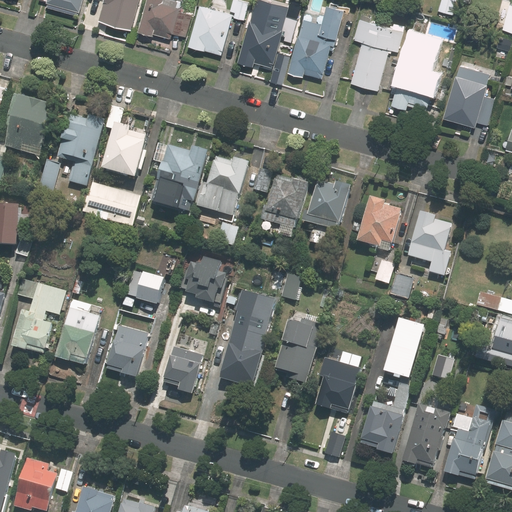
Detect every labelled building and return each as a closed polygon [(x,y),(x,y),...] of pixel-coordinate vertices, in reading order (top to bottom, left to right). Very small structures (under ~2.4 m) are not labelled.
[(49,0),(51,0),(49,5),(79,13),(81,9),(82,9),(84,0),(49,0)] [(105,0),(101,18),(134,27),(141,0),(105,0)] [(148,0),(141,29),(172,38),(174,31),(187,35),(193,13),(180,9),(182,0),(148,0)] [(250,2),(242,0),(234,0),(232,10),(237,11),(236,16),(245,18),(250,2)] [(455,13),(458,0),(442,0),(440,9),(455,13)] [(347,8),(330,2),(322,31),(339,36),(347,8)] [(511,3),(509,2),(503,27),(511,29),(511,3)] [(235,13),(202,3),(191,43),(224,52),(235,13)] [(252,18),(241,59),(257,64),(257,60),(275,65),(285,27),(274,24),(277,14),(263,10),(263,12),(256,10),(254,18),(252,18)] [(366,85),(383,24),(372,20),(373,15),(362,13),(355,38),(364,40),(353,81),(366,85)] [(461,25),(445,21),(441,34),(449,36),(445,52),(456,55),(460,39),(457,38),(461,25)] [(301,33),(291,70),(305,74),(306,71),(324,76),(333,42),(318,38),(321,26),(308,22),(307,27),(304,26),(302,33),(301,33)] [(395,27),(383,24),(366,85),(379,89),(391,48),(400,50),(407,25),(396,22),(395,27)] [(473,36),(464,33),(461,44),(470,47),(473,36)] [(280,49),(271,81),(283,84),(292,53),(280,49)] [(434,56),(411,50),(410,53),(409,52),(395,102),(409,107),(410,104),(428,109),(429,104),(430,104),(439,73),(431,71),(435,60),(433,59),(434,56)] [(489,82),(493,69),(463,60),(459,73),(458,73),(446,116),(478,124),(479,121),(489,124),(497,98),(487,95),(490,82),(489,82)] [(43,149),(55,106),(16,95),(7,127),(12,128),(6,148),(22,152),(25,144),(43,149)] [(88,186),(107,119),(91,115),(90,119),(72,114),(61,156),(76,161),(70,181),(88,186)] [(139,181),(148,145),(131,140),(134,130),(118,126),(105,171),(139,181)] [(196,200),(210,150),(194,146),(193,151),(160,142),(153,167),(162,170),(154,199),(172,204),(173,200),(193,206),(195,200),(196,200)] [(243,194),(252,161),(237,157),(235,161),(219,156),(218,161),(217,161),(211,183),(207,182),(200,205),(235,215),(241,193),(243,194)] [(62,163),(49,159),(39,194),(52,197),(62,163)] [(262,168),(257,189),(270,192),(275,172),(262,168)] [(302,218),(312,182),(279,173),(270,204),(268,204),(264,218),(297,227),(300,218),(302,218)] [(344,223),(353,188),(320,179),(312,211),(308,210),(305,222),(340,229),(342,222),(344,223)] [(93,180),(84,210),(134,224),(143,194),(93,180)] [(389,200),(373,196),(360,240),(381,246),(381,248),(391,250),(393,243),(395,243),(405,209),(388,204),(389,200)] [(0,243),(19,243),(20,204),(0,203),(0,243)] [(439,216),(423,212),(411,255),(435,262),(432,271),(447,275),(453,252),(447,250),(455,224),(438,219),(439,216)] [(147,216),(141,214),(139,222),(145,224),(147,216)] [(237,246),(242,227),(225,222),(219,241),(237,246)] [(30,257),(34,239),(23,236),(18,253),(30,257)] [(190,287),(189,291),(200,293),(199,296),(223,302),(230,274),(222,272),(225,261),(210,257),(208,264),(194,260),(193,266),(189,265),(184,285),(190,287)] [(379,280),(391,283),(396,264),(384,260),(379,280)] [(159,304),(167,278),(147,272),(146,273),(135,270),(128,294),(140,297),(139,298),(159,304)] [(308,278),(290,273),(284,295),(302,300),(308,278)] [(416,278),(398,273),(392,295),(410,300),(416,278)] [(68,291),(25,279),(21,295),(36,299),(32,311),(25,309),(15,345),(30,349),(30,348),(46,353),(47,348),(48,349),(55,324),(46,321),(49,311),(62,315),(68,291)] [(84,282),(77,280),(74,292),(81,294),(84,282)] [(220,377),(254,385),(276,299),(242,290),(220,377)] [(511,299),(482,292),(479,304),(511,313),(511,299)] [(136,299),(125,296),(123,304),(134,307),(136,299)] [(90,358),(104,308),(74,300),(67,325),(66,324),(57,356),(86,364),(88,357),(90,358)] [(437,309),(430,307),(427,318),(434,319),(437,309)] [(310,383),(326,325),(322,324),(324,319),(309,314),(308,319),(303,318),(302,323),(291,319),(278,367),(280,367),(279,370),(291,373),(290,377),(310,383)] [(414,378),(429,325),(403,317),(388,370),(409,376),(408,380),(403,379),(395,406),(377,401),(376,407),(375,406),(366,438),(365,443),(382,448),(381,449),(396,453),(406,416),(405,416),(407,410),(406,410),(413,386),(411,385),(413,377),(414,378)] [(219,335),(222,325),(215,323),(212,333),(219,335)] [(150,334),(121,326),(117,340),(116,340),(109,364),(111,365),(110,368),(138,376),(150,334)] [(481,346),(478,357),(493,361),(497,350),(481,346)] [(181,389),(195,393),(203,364),(201,364),(204,354),(176,347),(174,355),(173,355),(165,382),(182,386),(181,389)] [(325,384),(319,404),(349,413),(350,409),(352,409),(359,384),(357,384),(362,367),(337,360),(338,357),(329,355),(321,383),(325,384)] [(457,362),(440,357),(434,376),(451,381),(457,362)] [(456,441),(447,474),(462,478),(463,474),(479,478),(499,412),(478,406),(477,407),(460,402),(452,430),(460,432),(457,441),(456,441)] [(454,412),(421,403),(405,460),(407,460),(406,464),(417,467),(418,463),(435,468),(436,464),(437,464),(447,427),(450,428),(454,412)] [(511,425),(506,424),(500,447),(500,448),(498,455),(497,455),(489,482),(511,488),(511,425)] [(346,437),(331,433),(325,453),(340,458),(346,437)] [(0,511),(2,511),(19,454),(5,450),(3,457),(0,456),(0,511)] [(29,457),(16,506),(34,510),(35,507),(49,511),(60,473),(49,470),(51,464),(29,457)] [(69,492),(75,472),(63,469),(57,489),(69,492)] [(112,511),(116,497),(99,493),(99,491),(86,488),(80,510),(75,508),(74,511),(112,511)] [(155,511),(157,507),(143,503),(142,504),(126,499),(125,504),(124,504),(121,511),(155,511)]
